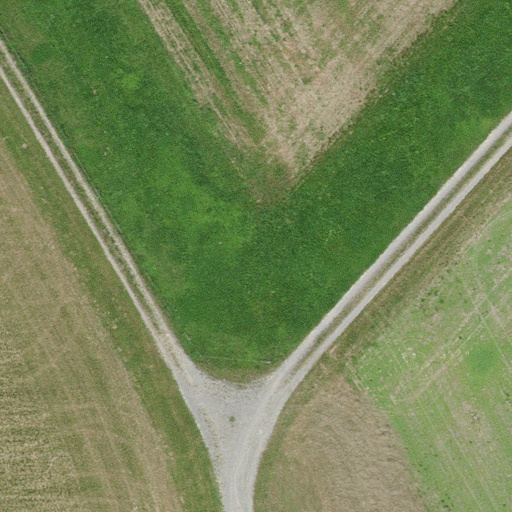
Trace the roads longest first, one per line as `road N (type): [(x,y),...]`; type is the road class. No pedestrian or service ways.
road 1 (track): [(0,51),(231,455),(242,511)]
road 2 (track): [(231,455),(277,386),(511,130)]
